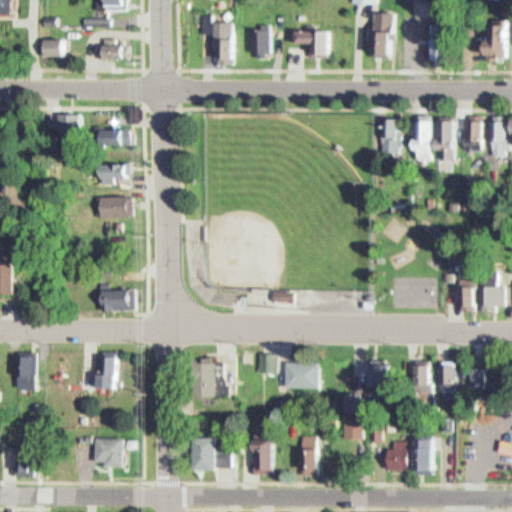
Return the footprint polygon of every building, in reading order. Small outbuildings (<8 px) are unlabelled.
[(0,0),(0,8),(8,8),(8,0),(0,0)] [(235,14),(213,14),(213,7),(204,7),(204,59),(235,59),(235,14)] [(83,10),(84,17),(112,17),(112,9),(83,10)] [(378,9),(399,9),(398,51),(377,51),(378,9)] [(253,20),(253,47),(271,46),(271,20),(253,20)] [(437,57),(437,20),(458,20),(458,57),(437,57)] [(511,22),(493,22),(493,56),(511,56),(511,22)] [(260,53),(277,53),(277,26),(260,26),(260,53)] [(338,26),(337,52),(322,52),(322,36),(301,35),(301,26),(338,26)] [(41,33),(41,49),(60,49),(60,33),(41,33)] [(51,37),(51,55),(72,55),(72,37),(51,37)] [(127,37),(103,37),(103,41),(99,41),(100,50),(127,50),(127,37)] [(50,110),(50,132),(76,132),(76,110),(50,110)] [(388,114),(404,114),(404,148),(388,148),(388,114)] [(439,117),(439,143),(420,143),(420,116),(439,117)] [(461,116),(461,143),(444,143),(444,116),(461,116)] [(485,145),(468,145),(468,131),(474,132),(475,116),(488,117),(487,132),(486,132),(485,145)] [(508,151),(495,152),(493,116),(507,116),(508,151)] [(8,121),(0,120),(0,152),(8,153),(8,121)] [(99,123),(99,139),(134,138),(133,123),(99,123)] [(128,154),(99,155),(100,172),(129,171),(128,154)] [(135,163),(104,163),(104,179),(135,179),(135,163)] [(475,197),(475,179),(489,179),(489,197),(475,197)] [(130,190),(95,190),(95,211),(130,211),(130,190)] [(8,257),(0,257),(0,291),(9,291),(8,257)] [(481,306),(465,306),(465,269),(482,269),(481,306)] [(510,302),(487,301),(487,280),(511,281),(510,302)] [(98,284),(99,305),(133,303),(132,282),(98,284)] [(299,300),(299,288),(278,288),(278,300),(299,300)] [(33,345),(20,345),(20,351),(12,351),(12,384),(33,384),(33,345)] [(258,347),(258,366),(276,366),(276,347),(258,347)] [(113,351),(111,381),(91,380),(92,366),(98,367),(99,350),(113,351)] [(264,371),(283,371),(283,352),(264,352),(264,371)] [(23,353),(23,388),(43,388),(43,353),(23,353)] [(125,354),(107,353),(106,385),(125,385),(125,354)] [(191,355),(191,393),(218,393),(218,355),(191,355)] [(440,355),(440,379),(455,379),(455,355),(440,355)] [(471,356),(472,384),(488,383),(487,355),(471,356)] [(285,356),(285,381),(317,382),(317,356),(285,356)] [(231,394),(232,359),(205,358),(204,392),(231,394)] [(368,358),(367,381),(388,382),(388,358),(368,358)] [(412,359),(412,388),(433,388),(433,376),(428,376),(429,359),(412,359)] [(395,397),(395,363),(376,363),(376,397),(395,397)] [(464,389),(464,363),(449,363),(449,389),(464,389)] [(344,386),(344,406),(361,406),(361,386),(344,386)] [(345,414),(345,435),(364,435),(364,414),(345,414)] [(232,461),(232,442),(214,442),(214,429),(188,430),(189,465),(212,465),(212,461),(232,461)] [(302,429),(303,467),(317,466),(316,429),(302,429)] [(433,464),(395,465),(395,432),(433,431),(433,464)] [(120,432),(92,432),(93,455),(105,455),(105,461),(121,461),(120,432)] [(254,466),(254,432),(272,432),(272,466),(254,466)] [(326,473),(326,434),(309,434),(309,473),(326,473)] [(425,437),(425,470),(442,470),(442,437),(425,437)] [(11,440),(12,472),(32,471),(32,440),(11,440)]
